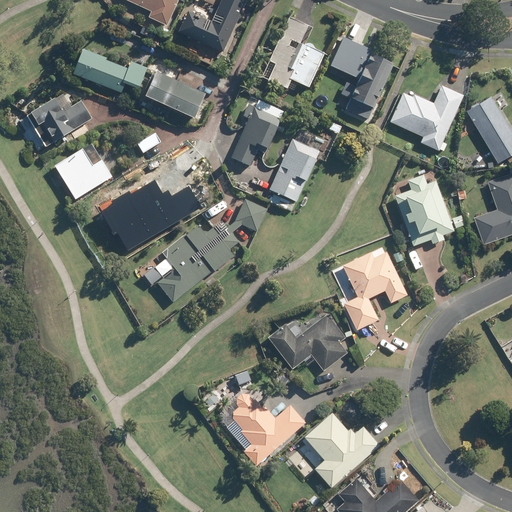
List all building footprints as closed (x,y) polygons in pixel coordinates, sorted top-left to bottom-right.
[(125,0),(149,11),(146,17),(163,25),(173,0),(125,0)] [(186,11),(177,32),(221,52),(245,1),(243,0),(219,0),(209,22),(186,11)] [(306,25),(288,16),(270,54),(277,57),(266,79),(284,88),(285,87),(289,79),(303,86),(305,87),(321,53),(302,44),(299,42),(306,25)] [(350,100),(346,110),(368,120),(394,64),(371,54),(373,49),(344,36),(331,66),(360,79),(356,88),(346,83),(340,96),(350,100)] [(105,60),(106,57),(83,48),(73,73),(120,92),(124,82),(138,88),(146,68),(130,61),(127,68),(105,60)] [(154,71),(144,95),(194,117),(204,93),(154,71)] [(422,137),(419,143),(437,151),(462,95),(441,85),(432,106),(411,97),(402,92),(389,122),(422,137)] [(29,112),(30,113),(27,115),(45,146),(92,118),(81,101),(62,112),(53,97),(29,112)] [(511,154),(511,131),(491,97),(466,111),(497,163),(511,154)] [(249,103),(243,116),(248,118),(230,157),(250,166),(257,150),(265,154),(281,118),(249,103)] [(332,122),(329,129),(333,130),(338,133),(341,127),(332,122)] [(325,127),(322,133),(330,137),(333,130),(329,129),(325,127)] [(155,133),(136,143),(142,153),(161,142),(155,133)] [(292,139),(269,190),(296,202),(319,151),(292,139)] [(90,142),(54,165),(75,199),(111,177),(90,142)] [(136,206),(110,221),(114,228),(110,230),(118,245),(180,207),(166,184),(167,183),(178,176),(167,159),(149,169),(166,197),(142,211),(141,212),(136,206)] [(511,172),(487,182),(497,210),(473,218),(482,245),(511,234),(511,172)] [(450,219),(436,181),(427,184),(423,174),(408,180),(411,189),(394,196),(413,247),(431,240),(432,244),(444,239),(443,235),(454,231),(453,229),(463,225),(460,216),(450,219)] [(465,190),(457,192),(459,199),(466,198),(465,190)] [(245,199),(234,221),(257,232),(267,209),(245,199)] [(169,247),(167,261),(173,269),(157,283),(171,301),(231,255),(226,250),(237,241),(226,227),(216,234),(211,228),(202,235),(195,226),(184,235),(169,247)] [(393,254),(396,262),(402,260),(399,251),(393,254)] [(355,297),(342,304),(355,331),(377,320),(367,299),(383,291),(388,303),(405,295),(385,252),(372,258),(369,252),(340,266),(355,297)] [(283,324),(265,338),(289,369),(308,355),(321,371),(345,353),(337,342),(343,338),(325,315),(294,338),(283,324)] [(349,331),(344,333),(348,343),(353,341),(349,331)] [(250,445),(242,452),(254,466),(303,423),(288,405),(280,412),(270,422),(243,391),(235,398),(235,405),(237,407),(231,412),(231,418),(241,430),(238,432),(250,445)] [(323,461),(313,469),(329,488),(377,446),(362,428),(351,437),(330,414),(303,437),(323,461)] [(355,479),(337,494),(344,502),(335,510),(337,511),(403,511),(416,501),(398,481),(374,502),(364,489),(355,479)]
